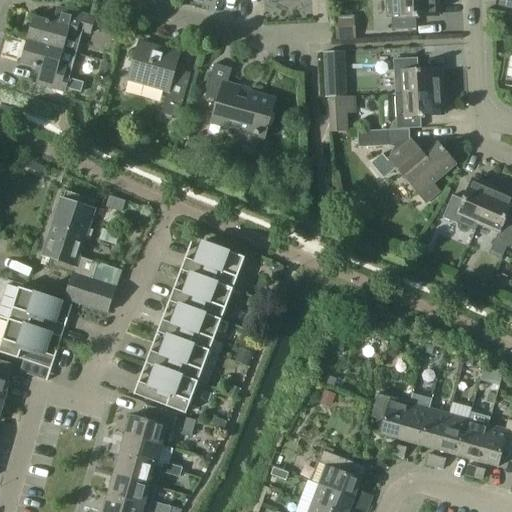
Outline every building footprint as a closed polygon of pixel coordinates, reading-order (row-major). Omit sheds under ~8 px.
[(392,32),(416,30),(415,18),(438,16),(437,0),(397,0),(398,8),(390,9),(391,19),(392,32)] [(511,9),(511,0),(499,0),(498,7),(511,9)] [(75,54),(79,41),(73,39),(76,30),(91,35),(96,19),(62,9),(58,24),(35,17),(28,40),(75,54)] [(66,66),(71,67),(75,54),(28,40),(21,64),(45,71),(41,87),(64,93),(69,76),(64,75),(66,66)] [(175,111),(179,112),(190,76),(174,72),(179,55),(139,44),(128,82),(167,93),(163,107),(161,115),(173,118),(175,111)] [(344,53),(324,54),(325,70),(345,69),(344,53)] [(394,74),(395,96),(442,93),(441,71),(418,72),(418,60),(393,62),(393,74),(394,74)] [(239,93),(240,89),(227,85),(231,71),(216,66),(206,98),(220,102),(213,124),(265,139),(275,103),(239,93)] [(397,131),(421,130),(421,117),(444,116),(442,93),(395,96),(397,131)] [(328,99),(330,134),(348,133),(347,115),(356,114),(355,98),(328,99)] [(359,149),(382,147),(382,132),(358,134),(359,149)] [(411,143),(410,143),(408,143),(406,143),(405,143),(402,143),(400,143),(398,144),(396,145),(395,146),(394,147),(393,149),(392,150),(390,152),(390,154),(389,156),(389,158),(389,160),(389,161),(419,197),(419,196),(425,204),(437,194),(431,186),(454,167),(437,146),(423,157),(411,143)] [(493,189),(472,180),(463,201),(452,197),(442,219),(454,224),(457,224),(456,227),(457,229),(457,232),(459,234),(462,235),(465,236),(468,236),(470,235),(472,232),(475,233),(478,225),(493,189)] [(494,241),(506,247),(511,233),(511,221),(505,219),(511,202),(511,197),(493,189),(478,225),(498,233),(494,241)] [(63,200),(61,199),(52,225),(85,236),(83,240),(88,241),(91,232),(86,230),(93,211),(92,211),(95,201),(65,191),(63,200)] [(126,203),(109,197),(106,208),(122,214),(126,203)] [(108,313),(121,273),(77,258),(83,240),(85,236),(52,225),(42,257),(51,260),(49,268),(72,276),(64,299),(108,313)] [(117,246),(120,235),(103,230),(99,241),(117,246)] [(181,272),(191,275),(232,291),(245,259),(203,243),(196,263),(185,259),(180,271),(181,272)] [(180,306),(221,322),(232,291),(191,275),(184,294),(173,290),(168,302),(169,303),(169,302),(179,306),(180,306)] [(60,302),(19,288),(8,320),(50,334),(60,338),(61,338),(65,326),(54,322),(60,302)] [(168,337),(209,352),(216,333),(224,335),(228,325),(221,322),(180,306),(179,306),(172,325),(161,321),(156,333),(158,334),(158,333),(168,337)] [(20,374),(47,382),(50,370),(55,357),(43,353),(50,334),(8,320),(0,344),(0,353),(24,361),(20,374)] [(156,368),(197,383),(209,352),(168,337),(161,356),(149,351),(145,364),(146,364),(156,368)] [(0,360),(0,400),(3,401),(9,381),(7,380),(11,364),(0,360)] [(133,395),(185,415),(197,383),(156,368),(149,387),(138,382),(133,395)] [(409,405),(399,440),(419,446),(429,410),(431,400),(413,395),(410,405),(409,405)] [(389,399),(379,435),(399,440),(409,405),(389,399)] [(124,436),(159,446),(164,428),(173,429),(177,416),(152,408),(144,406),(140,420),(130,417),(124,436)] [(449,416),(429,410),(419,446),(439,451),(449,416)] [(468,421),(449,416),(439,451),(458,457),(468,421)] [(181,436),(190,439),(193,429),(195,422),(185,419),(183,427),(181,436)] [(468,421),(458,457),(478,462),(488,427),(468,421)] [(508,432),(488,427),(478,462),(498,468),(502,453),(511,455),(511,421),(511,422),(508,432)] [(153,466),(161,468),(163,464),(167,448),(159,446),(124,436),(119,457),(153,466)] [(388,444),(385,455),(394,458),(398,446),(388,444)] [(406,449),(398,446),(394,458),(403,460),(406,449)] [(326,466),(318,486),(353,499),(361,479),(342,472),(347,460),(323,451),(318,463),(326,466)] [(428,455),(424,466),(434,469),(437,457),(428,455)] [(119,457),(113,477),(148,486),(153,466),(119,457)] [(446,460),(437,457),(434,469),(442,471),(446,460)] [(161,468),(160,473),(170,475),(172,466),(163,464),(161,468)] [(175,467),(172,466),(170,475),(179,478),(182,469),(175,467)] [(467,466),(464,477),(473,479),(476,468),(467,466)] [(485,470),(476,468),(473,479),(482,482),(485,470)] [(113,477),(108,496),(143,505),(148,486),(113,477)] [(318,486),(310,505),(328,511),(348,511),(353,499),(318,486)] [(362,493),(359,502),(369,506),(372,497),(373,497),(362,493)] [(140,511),(143,505),(108,496),(103,511),(140,511)] [(356,510),(360,511),(366,511),(369,506),(359,502),(356,510)] [(158,511),(161,506),(151,503),(148,511),(158,511)]
